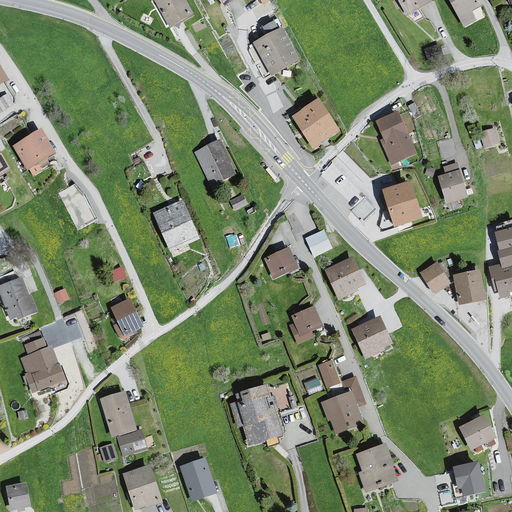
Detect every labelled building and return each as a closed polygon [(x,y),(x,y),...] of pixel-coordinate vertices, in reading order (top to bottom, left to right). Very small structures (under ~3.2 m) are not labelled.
[(187,0),(156,0),(172,29),(196,16),(187,0)] [(433,0),(399,0),(407,16),(435,2),(433,0)] [(478,0),(449,0),(466,30),(482,22),(478,14),(484,10),(478,0)] [(267,32),(283,23),(279,16),(263,25),(267,32)] [(286,29),(257,46),(274,77),(304,60),(286,29)] [(0,61),(0,88),(12,81),(0,61)] [(0,111),(16,103),(10,91),(0,96),(0,111)] [(323,101),(296,118),(316,150),(343,133),(323,101)] [(426,101),(418,105),(425,118),(433,113),(426,101)] [(405,115),(380,125),(396,166),(421,156),(405,115)] [(497,128),(481,134),(487,151),(503,145),(497,128)] [(44,133),(15,150),(29,173),(58,155),(44,133)] [(224,140),(197,153),(214,187),(241,173),(224,140)] [(0,148),(0,179),(14,172),(0,148)] [(448,174),(440,177),(449,207),(471,201),(460,164),(446,168),(448,174)] [(418,182),(388,191),(400,229),(429,219),(418,182)] [(247,196),(233,204),(238,213),(252,205),(247,196)] [(187,202),(157,214),(173,252),(203,240),(187,202)] [(226,227),(228,238),(235,237),(233,226),(226,227)] [(326,230),(308,239),(317,257),(335,249),(326,230)] [(496,265),(505,300),(511,298),(511,230),(499,234),(506,263),(496,265)] [(293,248),(266,261),(275,280),(302,268),(293,248)] [(358,258),(328,272),(341,299),(371,285),(358,258)] [(442,263),(424,273),(437,295),(454,285),(442,263)] [(116,279),(128,275),(124,265),(112,269),(116,279)] [(485,273),(458,277),(463,306),(490,301),(485,273)] [(25,280),(0,288),(0,290),(11,323),(37,314),(25,280)] [(67,291),(56,296),(60,306),(71,301),(67,291)] [(135,300),(111,310),(123,339),(147,329),(135,300)] [(319,309),(295,319),(296,323),(291,325),(299,345),(317,337),(314,331),(326,326),(319,309)] [(382,317),(353,330),(367,359),(395,346),(382,317)] [(266,319),(257,323),(261,333),(270,330),(266,319)] [(34,394),(68,381),(56,347),(50,349),(46,339),(27,346),(31,356),(21,360),(34,394)] [(335,361),(319,366),(328,388),(343,383),(335,361)] [(344,393),(321,402),(336,437),(365,426),(358,408),(366,405),(356,380),(342,386),(344,393)] [(272,388),(237,397),(238,403),(229,405),(236,432),(245,430),(250,447),(284,438),(272,388)] [(129,394),(103,402),(115,438),(140,430),(129,394)] [(483,415),(461,427),(471,448),(494,436),(483,415)] [(142,433),(118,440),(124,458),(147,451),(142,433)] [(114,445),(100,450),(105,464),(119,459),(114,445)] [(387,447),(359,456),(371,492),(399,482),(387,447)] [(207,459),(181,468),(193,503),(219,494),(207,459)] [(477,461),(454,467),(458,486),(462,485),(464,494),(484,489),(477,461)] [(153,466),(123,476),(135,511),(164,502),(153,466)] [(29,486),(8,491),(12,511),(16,511),(34,509),(29,486)]
